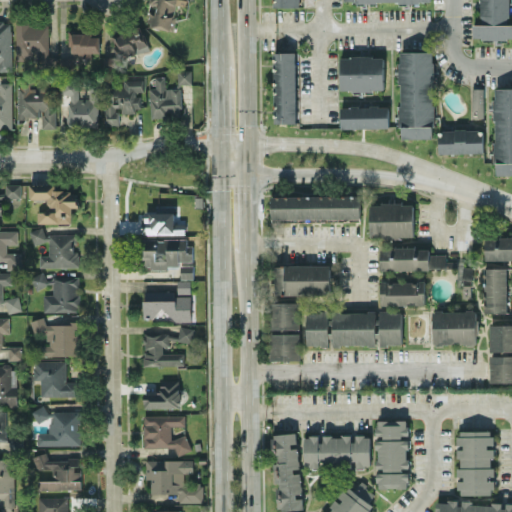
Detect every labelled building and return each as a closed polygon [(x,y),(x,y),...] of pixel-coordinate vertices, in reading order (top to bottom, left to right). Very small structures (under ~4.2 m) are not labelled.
[(174,28),(175,5),(183,5),(183,0),(149,0),(149,3),(157,4),(157,11),(148,11),(147,27),(174,28)] [(480,0),(480,24),(473,24),(473,38),(511,39),(511,23),(509,24),(509,0),(480,0)] [(0,70),(11,70),(11,22),(0,21),(0,70)] [(16,23),(15,58),(48,58),(48,23),(16,23)] [(69,31),(69,52),(83,52),(83,58),(91,57),(91,52),(99,52),(99,31),(69,31)] [(273,122),(296,122),(297,51),(273,51),(273,122)] [(399,138),(434,138),(434,51),(399,51),(399,138)] [(384,56),(340,55),(340,90),(383,90),(384,56)] [(178,84),(191,84),(191,69),(177,69),(178,84)] [(180,87),(165,88),(165,76),(154,76),(155,87),(149,88),(150,117),(181,116),(180,87)] [(105,124),(118,124),(118,111),(138,111),(138,90),(143,90),(143,79),(123,79),(123,86),(104,86),(105,124)] [(55,128),(54,88),(29,88),(29,82),(17,83),(17,117),(41,117),(41,128),(55,128)] [(11,84),(0,83),(0,128),(11,129),(11,84)] [(484,88),(472,87),(471,117),(483,117),(484,88)] [(494,174),(511,173),(511,87),(494,87),(494,174)] [(89,99),(68,98),(67,125),(98,126),(99,88),(89,88),(89,99)] [(340,128),(389,127),(389,105),(340,106),(340,128)] [(483,152),(483,129),(438,129),(439,153),(483,152)] [(20,183),(5,184),(5,197),(20,197),(20,183)] [(72,222),(72,206),(78,206),(77,191),(55,191),(55,184),(30,184),(30,198),(47,198),(47,209),(37,209),(37,222),(72,222)] [(271,219),(360,217),(360,194),(271,196),(271,219)] [(369,203),(370,237),(414,236),(413,203),(369,203)] [(140,234),(185,233),(185,222),(174,223),(174,212),(149,212),(149,215),(140,215),(140,234)] [(79,266),(79,251),(74,251),(74,233),(44,233),(44,228),(31,228),(31,241),(49,241),(49,254),(39,254),(39,266),(79,266)] [(17,230),(0,229),(0,260),(6,260),(6,269),(21,269),(21,252),(6,252),(6,244),(17,243),(17,230)] [(511,259),(511,236),(485,237),(485,259),(511,259)] [(192,260),(192,244),(186,244),(186,238),(143,239),(143,268),(179,268),(178,260),(192,260)] [(380,269),(456,268),(456,260),(445,261),(445,253),(429,253),(429,247),(380,247),(380,269)] [(274,265),(275,294),(330,292),(330,264),(274,265)] [(193,265),(180,265),(180,279),(193,278),(193,265)] [(506,267),(483,268),(484,312),(507,312),(506,267)] [(0,304),(7,305),(7,311),(20,311),(19,297),(3,297),(2,284),(11,284),(11,271),(0,271),(0,304)] [(46,286),(45,272),(32,273),(33,287),(46,286)] [(43,311),(79,310),(79,276),(53,276),(53,294),(43,294),(43,311)] [(191,279),(178,279),(178,292),(190,292),(191,279)] [(380,281),(381,305),(425,304),(425,280),(380,281)] [(144,290),(144,318),(191,318),(191,295),(174,295),(174,290),(144,290)] [(270,302),(270,329),(300,328),(300,301),(270,302)] [(328,309),(306,309),(307,345),(328,345),(328,309)] [(476,344),(476,309),(433,310),(433,344),(476,344)] [(401,310),(379,311),(380,345),(402,344),(401,310)] [(332,312),(333,345),(376,344),(375,311),(332,312)] [(9,316),(0,316),(0,350),(8,351),(8,360),(22,359),(21,345),(2,345),(2,332),(9,332),(9,316)] [(35,356),(77,354),(76,321),(45,322),(45,318),(32,318),(32,332),(47,332),(47,344),(35,344),(35,356)] [(511,323),(489,324),(490,351),(511,350),(511,323)] [(169,339),(192,343),(194,327),(179,325),(178,335),(170,334),(169,339)] [(301,332),(270,333),(271,360),(302,359),(301,332)] [(168,333),(144,333),(144,365),(184,364),(183,350),(168,350),(168,333)] [(511,381),(511,354),(490,355),(490,382),(511,381)] [(66,360),(33,360),(34,379),(40,379),(41,396),(75,395),(75,381),(66,381),(66,360)] [(11,386),(11,365),(0,364),(0,406),(17,406),(17,386),(11,386)] [(160,379),(160,392),(144,392),(143,407),(179,407),(180,380),(160,379)] [(79,445),(79,410),(44,410),(44,407),(34,407),(34,420),(48,420),(48,432),(37,432),(37,444),(79,445)] [(144,447),(176,446),(176,452),(188,452),(188,436),(171,436),(171,425),(184,425),(184,413),(143,415),(144,447)] [(377,487),(408,487),(408,419),(376,419),(376,470),(377,470),(377,487)] [(459,494),(493,493),(493,477),(494,477),(492,429),(457,430),(459,494)] [(303,508),(302,494),(300,469),(300,470),(297,431),(272,433),(279,510),(303,508)] [(304,466),(355,465),(355,466),(371,466),(370,434),(353,435),(353,434),(304,436),(304,466)] [(81,488),(80,467),(79,467),(79,457),(47,459),(47,454),(34,454),(35,469),(52,468),(52,480),(38,480),(38,490),(81,488)] [(15,459),(0,458),(0,498),(3,499),(3,510),(14,510),(15,459)] [(193,459),(145,459),(145,478),(151,478),(151,492),(179,492),(179,501),(202,501),(202,483),(183,483),(183,472),(193,472),(193,459)]
